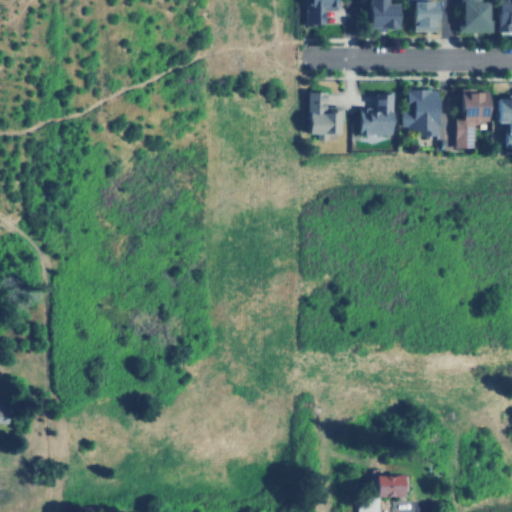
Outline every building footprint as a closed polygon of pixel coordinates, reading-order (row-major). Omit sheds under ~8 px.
[(332,9),(332,0),(300,0),(300,23),(318,23),(318,9),(332,9)] [(390,2),(381,2),(381,0),(362,0),(362,27),(390,27),(390,2)] [(405,0),(406,30),(431,29),(430,0),(405,0)] [(454,0),(455,31),(489,31),(489,18),(483,18),(483,0),(454,0)] [(511,0),(492,0),(493,30),(511,30),(511,0)] [(414,134),(432,134),(433,88),(398,88),(398,127),(415,127),(414,134)] [(451,146),(471,146),(470,123),(483,123),(483,88),(454,88),(454,119),(451,119),(451,146)] [(333,131),(334,108),(319,108),(320,90),(302,90),(300,132),(313,133),(313,138),(323,139),(323,131),(333,131)] [(501,121),(499,146),(511,147),(511,93),(502,92),(502,97),(490,96),(488,120),(501,121)] [(387,133),(386,93),(367,93),(368,107),(351,107),(352,134),(387,133)] [(372,511),(372,497),(390,497),(390,476),(360,476),(360,498),(349,498),(349,511),(372,511)]
